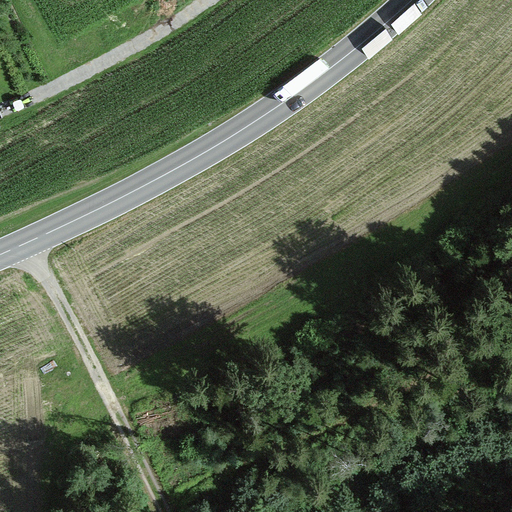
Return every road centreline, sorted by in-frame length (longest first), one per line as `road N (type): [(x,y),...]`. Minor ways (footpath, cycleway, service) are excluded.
road 1 (tertiary): [(0,254),(207,152),(334,66),(412,0)]
road 2 (track): [(169,511),(25,243)]
